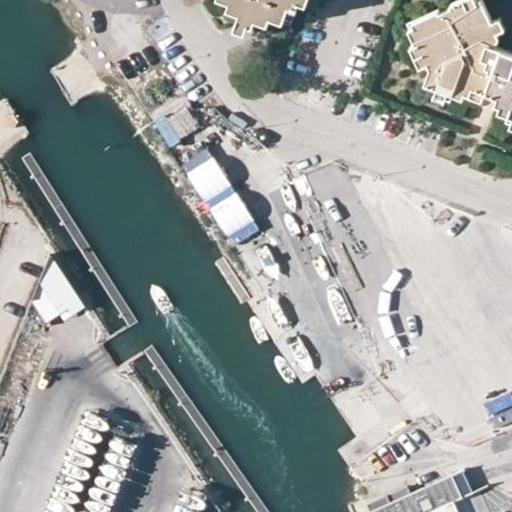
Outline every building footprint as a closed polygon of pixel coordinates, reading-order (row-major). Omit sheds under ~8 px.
[(223,0),(229,2),(242,6),(239,14),(249,17),(247,24),(252,26),(254,18),(257,12),(269,17),(289,24),(298,0),(297,0),(223,0)] [(437,9),(406,23),(415,43),(424,63),(429,72),(425,82),(435,86),(432,96),(448,102),(452,92),(479,102),(484,91),(497,96),(493,107),(509,114),(506,122),(511,124),(511,51),(495,44),(496,35),(494,31),(490,21),(480,0),(457,0),(450,3),(451,6),(438,12),(437,9)] [(242,6),(229,2),(226,9),(239,14),(242,6)] [(269,17),(257,12),(254,18),(266,23),(269,17)] [(239,14),(234,29),(244,32),(247,24),(249,17),(239,14)] [(401,308),(345,165),(274,193),(330,336),(401,308)] [(42,280),(63,312),(75,304),(54,272),(42,280)] [(475,490),(465,468),(453,474),(462,496),(475,490)] [(459,511),(454,500),(462,496),(453,474),(411,493),(408,485),(392,492),(395,501),(391,503),(387,494),(367,503),(370,511),(459,511)]
